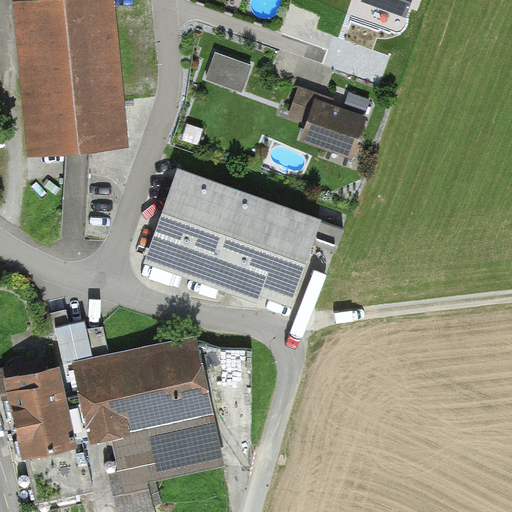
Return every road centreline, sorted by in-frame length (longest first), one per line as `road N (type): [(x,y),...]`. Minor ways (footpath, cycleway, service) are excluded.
road 1 (residential): [(103,288),(283,339),(290,378),(252,511)]
road 2 (residential): [(165,0),(167,104),(103,288)]
road 3 (track): [(283,339),(322,323),(511,296)]
